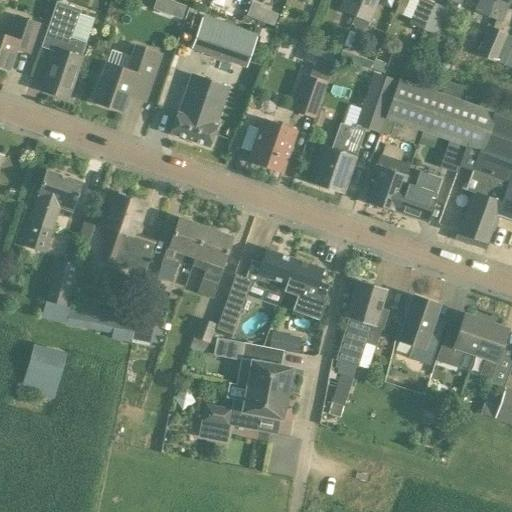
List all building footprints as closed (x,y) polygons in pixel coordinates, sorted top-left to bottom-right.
[(211,0),(210,4),(226,10),(230,0),(211,0)] [(342,0),(339,9),(354,16),(360,0),(342,0)] [(378,0),(360,0),(354,16),(348,31),(361,36),(366,31),(378,0)] [(418,0),(408,23),(423,30),(434,3),(425,0),(418,0)] [(447,0),(474,11),(478,0),(447,0)] [(501,22),(508,6),(510,0),(478,0),(474,11),(484,15),(480,25),(483,38),(476,54),(494,62),(506,33),(493,27),(496,20),(501,22)] [(66,100),(81,58),(86,43),(70,38),(80,10),(55,1),(39,46),(55,51),(41,91),(66,100)] [(173,1),(169,14),(179,18),(184,5),(173,1)] [(446,9),(434,3),(423,30),(435,35),(446,9)] [(266,10),(261,22),(272,26),(277,14),(266,10)] [(0,67),(8,70),(16,48),(30,53),(40,24),(13,15),(6,37),(0,35),(0,67)] [(257,34),(253,32),(202,15),(190,49),(245,69),(257,36),(257,34)] [(134,45),(125,72),(105,65),(91,104),(121,114),(127,96),(145,103),(162,54),(134,45)] [(393,50),(386,68),(403,75),(410,57),(393,50)] [(363,108),(357,124),(366,127),(379,132),(384,119),(397,80),(383,75),(375,73),(363,108)] [(292,111),(315,119),(326,82),(304,74),(292,111)] [(511,118),(398,79),(397,80),(384,119),(417,130),(467,148),(460,167),(472,171),(465,191),(470,192),(466,206),(511,222),(511,118)] [(190,106),(187,115),(176,112),(169,134),(208,147),(216,125),(205,121),(208,112),(190,106)] [(417,130),(384,119),(379,132),(412,143),(417,130)] [(247,162),(281,174),(295,131),(261,120),(247,162)] [(342,195),(366,127),(357,124),(356,124),(354,127),(340,122),(330,151),(320,148),(308,183),(342,195)] [(439,168),(456,173),(465,147),(448,142),(439,168)] [(367,203),(394,212),(403,184),(406,178),(404,177),(408,166),(380,156),(376,167),(375,167),(369,183),(374,184),(367,203)] [(421,171),(415,188),(403,184),(394,212),(425,223),(435,196),(433,195),(439,178),(421,171)] [(45,172),(36,199),(21,243),(44,252),(59,207),(72,212),(81,184),(45,172)] [(119,193),(116,195),(113,194),(103,224),(110,226),(99,258),(144,272),(155,241),(134,234),(144,205),(125,198),(124,195),(119,193)] [(483,251),(486,245),(490,233),(492,234),(498,219),(467,208),(457,235),(473,241),(473,247),(483,251)] [(178,261),(191,266),(205,228),(178,219),(157,278),(171,283),(178,261)] [(210,298),(221,266),(231,237),(205,228),(191,266),(204,270),(196,293),(210,298)] [(282,295),(283,291),(294,259),(265,250),(261,263),(251,260),(245,278),(234,274),(217,323),(214,330),(232,335),(249,284),(282,295)] [(134,321),(67,306),(77,265),(53,259),(40,318),(111,335),(110,339),(130,342),(134,321)] [(328,284),(320,281),(323,269),(294,259),(283,291),(296,296),(291,310),(318,319),(326,296),(323,295),(328,284)] [(388,311),(380,308),(386,291),(358,282),(347,317),(348,318),(333,368),(355,375),(365,343),(375,346),(388,311)] [(155,324),(161,296),(144,292),(137,321),(155,324)] [(411,298),(397,341),(411,346),(407,360),(429,367),(437,340),(426,337),(436,306),(411,298)] [(463,352),(473,356),(484,322),(462,315),(450,352),(439,348),(434,362),(457,369),(463,352)] [(204,354),(214,330),(217,323),(199,317),(188,349),(204,354)] [(506,330),(484,322),(473,356),(483,359),(478,376),(489,380),(506,330)] [(38,343),(24,389),(57,399),(71,352),(38,343)] [(249,372),(246,386),(286,394),(291,368),(270,364),(273,349),(243,343),(238,370),(249,372)] [(511,424),(511,390),(484,381),(474,412),(511,424)] [(201,420),(227,425),(257,431),(260,415),(281,419),(286,394),(246,386),(243,400),(232,398),(230,409),(204,404),(201,420)]
